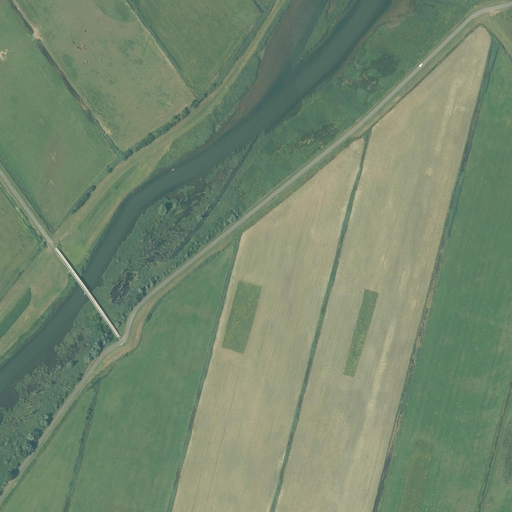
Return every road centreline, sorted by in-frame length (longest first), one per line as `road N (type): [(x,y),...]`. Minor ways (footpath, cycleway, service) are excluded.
road 1 (unclassified): [(511,4),(477,12),(451,30),(366,119),(141,302),(122,342)]
road 2 (track): [(281,0),(210,107),(118,173),(52,245)]
road 3 (unclassified): [(0,500),(102,355),(122,342)]
